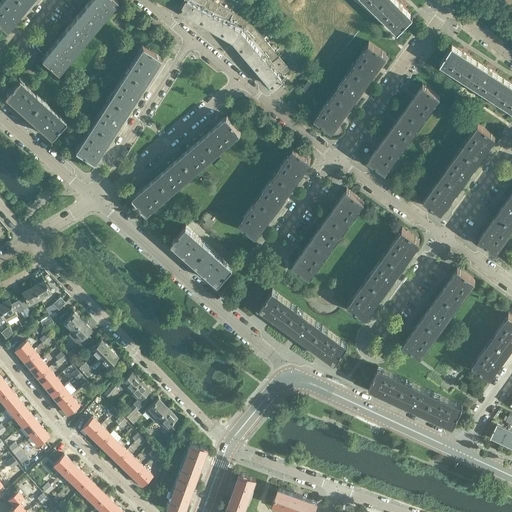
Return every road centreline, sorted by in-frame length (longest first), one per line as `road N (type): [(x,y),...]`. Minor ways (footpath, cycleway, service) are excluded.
road 1 (residential): [(96,201),(289,378)]
road 2 (residential): [(229,443),(47,260)]
road 3 (residential): [(150,511),(63,430),(0,354)]
road 4 (residential): [(335,159),(447,6)]
road 5 (residential): [(238,79),(96,201)]
road 6 (secondary): [(458,451),(289,378)]
road 7 (residential): [(191,42),(89,194)]
road 8 (residential): [(450,237),(335,159)]
road 9 (residential): [(376,341),(450,237)]
road 10 (residential): [(335,159),(238,79)]
road 11 (residential): [(264,261),(335,159)]
